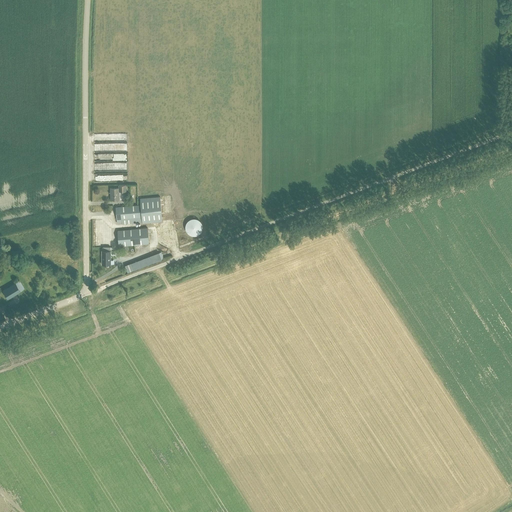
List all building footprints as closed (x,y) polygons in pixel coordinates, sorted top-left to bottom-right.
[(95,146),(95,160),(117,159),(117,151),(128,151),(128,135),(122,135),(122,138),(120,138),(120,143),(110,143),(110,142),(91,142),(91,149),(94,149),(93,146),(95,146)] [(119,188),(111,188),(111,200),(119,200),(119,191),(126,191),(126,185),(119,185),(119,188)] [(141,205),(116,207),(117,223),(122,223),(123,224),(143,222),(143,223),(163,222),(160,197),(141,198),(141,205)] [(186,227),(186,228),(186,229),(186,230),(187,231),(187,232),(188,233),(188,234),(189,234),(190,234),(190,235),(191,235),(192,235),(192,236),(193,236),(194,236),(195,236),(196,236),(197,235),(198,235),(199,234),(200,234),(200,233),(201,233),(201,232),(202,232),(202,231),(202,230),(203,229),(203,228),(203,227),(203,226),(203,225),(202,224),(202,223),(201,222),(201,221),(200,221),(199,220),(198,219),(197,219),(196,219),(195,218),(194,218),(193,219),(192,219),(191,219),(190,220),(189,220),(188,221),(187,222),(187,223),(186,223),(186,224),(186,225),(186,226),(186,227)] [(148,228),(118,231),(119,245),(149,243),(148,228)] [(103,251),(102,251),(102,257),(102,264),(111,264),(111,256),(111,251),(111,249),(111,247),(107,247),(103,247),(103,248),(103,251)] [(159,253),(124,265),(127,273),(161,260),(161,259),(159,253)] [(2,290),(7,298),(20,290),(14,282),(2,290)]
